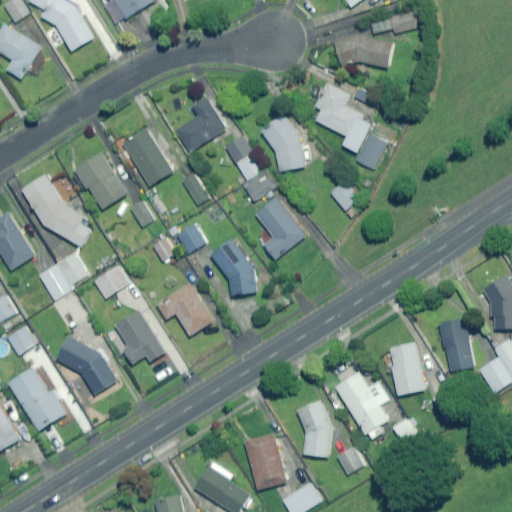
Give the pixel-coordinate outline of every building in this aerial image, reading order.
[(31,14),(22,0),(15,0),(5,6),(16,24),(31,14)] [(75,6),(64,0),(32,0),(31,3),(50,13),(46,20),(58,26),(73,52),(95,40),(75,6)] [(156,2),(154,0),(113,0),(127,21),(156,2)] [(347,0),(353,8),(364,0),(347,0)] [(424,27),(420,11),(386,19),(372,23),(375,35),(393,30),(395,35),(424,27)] [(43,49),(7,25),(0,35),(0,52),(15,62),(8,71),(23,80),(43,49)] [(358,35),(334,42),(342,68),(361,63),(390,70),(396,45),(358,35)] [(352,96),(328,85),(325,92),(329,94),(316,121),(349,137),(344,147),(359,154),(373,126),(362,120),(364,116),(346,108),(352,96)] [(229,130),(209,98),(194,108),(200,117),(177,132),(190,154),(229,130)] [(286,115),(261,132),(277,152),(282,174),(308,168),(301,138),(286,115)] [(174,173),(146,128),(122,143),(150,188),(174,173)] [(276,191),(243,136),(226,146),(248,183),(243,185),(255,204),(276,191)] [(388,144),(373,136),(359,163),(374,171),(388,144)] [(128,196),(102,153),(76,170),(88,190),(91,189),(105,210),(128,196)] [(66,175),(52,184),(47,175),(24,192),(43,227),(83,249),(93,230),(82,225),(87,217),(65,205),(79,197),(66,175)] [(209,200),(194,176),(183,183),(197,207),(209,200)] [(362,199),(347,182),(332,195),(351,219),(360,212),(354,206),(362,199)] [(166,211),(158,198),(151,202),(160,215),(166,211)] [(287,202),(283,204),(279,198),(256,215),(275,239),(265,247),(276,261),(308,237),(291,215),(295,212),(287,202)] [(154,222),(144,204),(132,211),(142,229),(154,222)] [(37,257),(11,213),(0,219),(0,253),(11,272),(37,257)] [(195,226),(178,236),(190,255),(207,244),(195,226)] [(177,255),(168,239),(154,247),(163,263),(177,255)] [(255,269),(234,239),(210,254),(228,280),(229,296),(259,293),(255,269)] [(89,276),(76,255),(40,278),(55,301),(74,289),(72,287),(89,276)] [(131,285),(120,267),(96,283),(107,300),(131,285)] [(511,281),(508,276),(483,290),(491,302),(492,318),(496,318),(496,330),(511,329),(511,281)] [(214,324),(192,286),(158,306),(167,321),(178,315),(191,338),(214,324)] [(0,324),(16,315),(5,297),(0,299),(0,324)] [(86,318),(73,297),(55,308),(68,329),(86,318)] [(260,307),(243,299),(239,307),(257,315),(260,307)] [(166,354),(140,312),(117,326),(130,347),(123,352),(132,367),(148,357),(152,364),(166,354)] [(476,368),(466,320),(441,326),(451,373),(476,368)] [(37,346),(26,328),(7,339),(19,357),(37,346)] [(101,354),(72,337),(58,360),(83,375),(97,397),(119,384),(101,354)] [(511,372),(511,345),(510,342),(496,350),(501,358),(481,371),(496,395),(511,384),(511,376),(510,374),(511,372)] [(427,391),(416,344),(388,351),(399,397),(427,391)] [(45,387),(34,370),(9,385),(40,433),(70,413),(51,383),(45,387)] [(370,389),(361,374),(336,389),(370,443),(385,434),(381,427),(390,422),(381,407),(390,401),(379,383),(370,389)] [(460,417),(447,392),(433,400),(447,424),(460,417)] [(322,401),(297,412),(306,433),(303,457),(329,460),(334,426),(322,401)] [(0,454),(20,441),(0,409),(0,454)] [(418,439),(407,419),(393,428),(404,447),(418,439)] [(287,484),(275,436),(245,444),(258,492),(287,484)] [(366,467),(355,448),(338,457),(348,476),(366,467)] [(214,462),(196,488),(229,511),(240,511),(252,496),(231,482),(235,477),(214,462)] [(306,511),(322,503),(311,485),(283,502),(289,511),(306,511)] [(185,511),(182,496),(154,503),(155,511),(185,511)]
